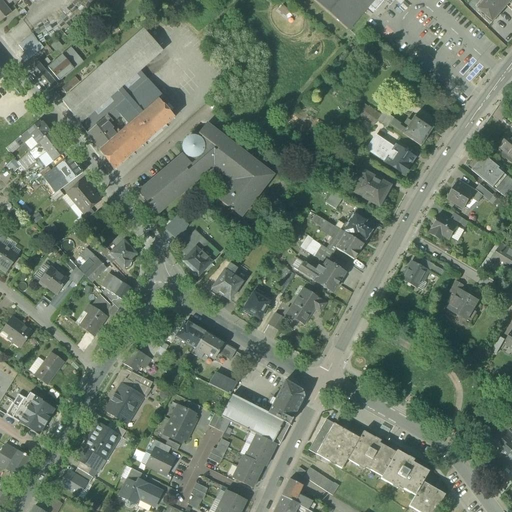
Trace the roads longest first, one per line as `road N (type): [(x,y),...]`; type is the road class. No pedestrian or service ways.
road 1 (residential): [(161,290),(151,245),(116,192),(0,49)]
road 2 (residential): [(321,382),(444,447),(492,511)]
road 3 (tertiary): [(401,231),(511,67)]
road 4 (tertiary): [(161,290),(321,382)]
road 5 (tertiary): [(321,382),(401,231)]
road 6 (residential): [(260,511),(321,382)]
road 7 (residential): [(98,373),(0,286)]
road 8 (residential): [(511,299),(401,231)]
